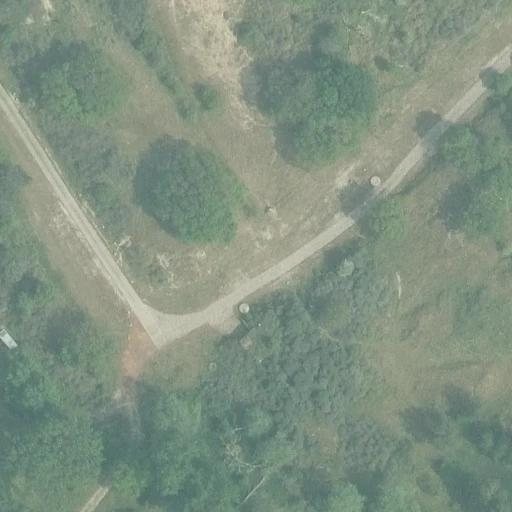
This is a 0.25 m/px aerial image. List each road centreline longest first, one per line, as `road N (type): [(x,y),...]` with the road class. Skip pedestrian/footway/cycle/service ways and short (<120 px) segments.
road 1 (track): [(0,96),(155,341),(139,351),(121,395),(100,412),(33,431),(0,420)]
road 2 (track): [(155,341),(293,262),(511,57)]
